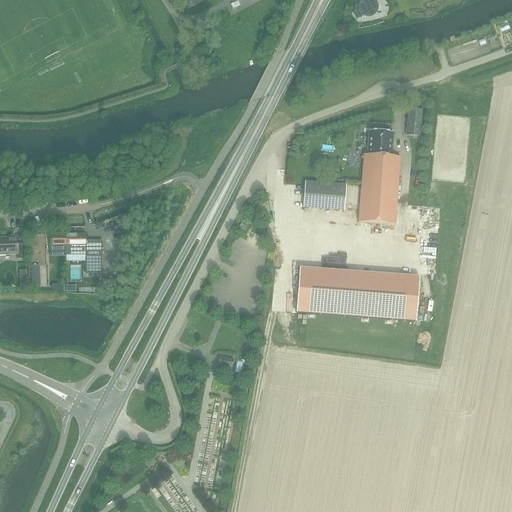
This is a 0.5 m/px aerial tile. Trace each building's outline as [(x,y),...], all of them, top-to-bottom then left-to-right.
[(355,11),(354,12),(354,13),(356,16),(357,18),(361,16),(365,18),(369,18),(374,16),(377,10),(377,4),(375,1),(373,0),(361,0),(359,3),(359,6),(358,10),(355,11)] [(190,47),(179,53),(184,62),(195,55),(190,47)] [(201,53),(195,56),(199,64),(204,61),(201,53)] [(420,137),(422,111),(408,110),(406,135),(420,137)] [(391,158),(393,133),(369,132),(367,155),(364,155),(359,223),(395,225),(400,158),(391,158)] [(306,182),(304,209),(344,212),(346,187),(346,186),(306,182)] [(344,212),(357,213),(359,188),(346,187),(344,212)] [(65,234),(51,234),(51,239),(51,246),(65,246),(65,234)] [(80,234),(65,234),(65,246),(66,246),(66,256),(85,256),(85,275),(102,275),(102,241),(85,241),(85,234),(80,234)] [(0,238),(0,255),(17,254),(17,259),(24,259),(23,244),(17,244),(17,238),(0,238)] [(31,266),(32,293),(40,293),(40,290),(41,290),(40,266),(31,266)] [(299,268),(296,313),(416,322),(419,277),(299,268)] [(79,293),(91,294),(90,294),(98,295),(98,293),(99,286),(92,285),(85,284),(85,285),(80,285),(79,292),(79,293)] [(232,368),(233,360),(220,358),(219,361),(219,365),(232,368)]
